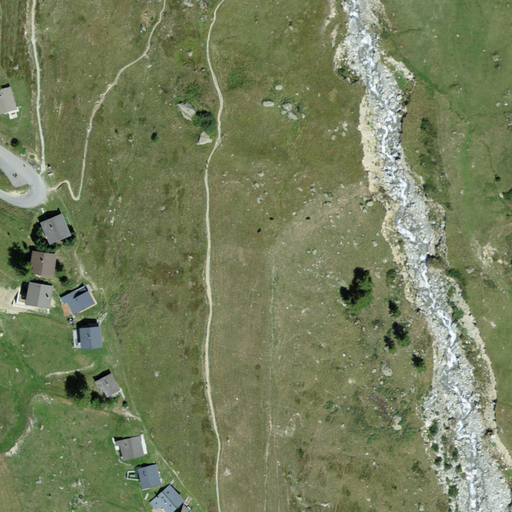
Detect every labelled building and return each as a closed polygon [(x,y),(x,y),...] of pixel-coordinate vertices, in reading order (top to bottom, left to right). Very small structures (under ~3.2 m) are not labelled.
[(9,89),(0,91),(0,111),(14,108),(9,89)] [(61,216),(42,224),(50,242),(68,235),(61,216)] [(34,253),(31,272),(51,275),(54,256),(34,253)] [(51,287),(30,284),(27,303),(48,307),(51,287)] [(85,287),(63,298),(64,302),(68,300),(74,313),(93,303),(85,287)] [(82,330),(83,347),(100,346),(99,329),(82,330)] [(103,385),(108,395),(118,390),(111,375),(96,383),(98,387),(103,385)] [(121,443),(124,459),(143,455),(139,437),(117,442),(117,444),(121,443)] [(155,467),(140,470),(143,487),(159,484),(155,467)] [(170,486),(152,502),(155,507),(160,503),(168,511),(169,511),(183,500),(170,486)]
